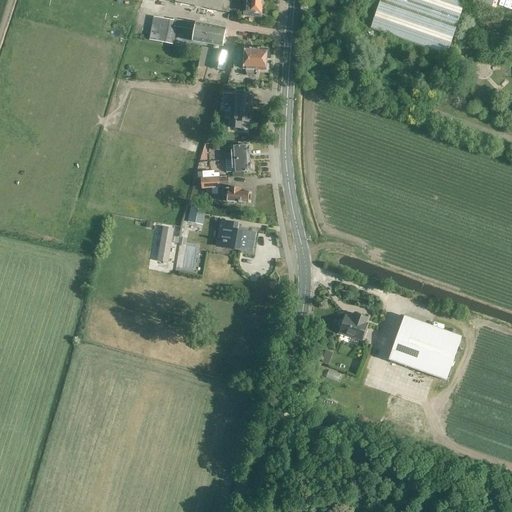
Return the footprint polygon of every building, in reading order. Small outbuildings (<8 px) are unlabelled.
[(169,0),(227,12),(230,13),(232,0),(169,0)] [(243,16),(259,17),(260,0),(246,0),(246,11),(243,11),(243,16)] [(491,0),(380,0),(370,29),(415,44),(447,55),(465,0),(470,0),(489,6),(491,0)] [(193,42),(223,48),(226,29),(196,24),(196,23),(173,19),(173,21),(154,17),(149,40),(173,45),(177,27),(195,30),(193,42)] [(216,49),(211,68),(224,71),(229,53),(216,49)] [(240,61),(266,62),(267,51),(244,50),(244,56),(240,55),(240,61)] [(266,62),(240,61),(240,62),(234,62),(234,67),(245,68),(246,74),(257,75),(259,69),(266,69),(266,62)] [(250,123),(253,96),(223,94),(222,105),(236,107),(235,121),(230,120),(229,128),(240,129),(241,122),(250,123)] [(226,155),(226,160),(249,159),(248,146),(231,147),(231,154),(226,155)] [(249,159),(226,160),(227,166),(232,165),(232,173),(250,171),(249,159)] [(203,178),(201,178),(202,190),(221,188),(220,186),(229,185),(228,178),(220,179),(220,177),(219,177),(203,178)] [(249,201),(251,201),(251,195),(249,195),(249,193),(241,192),(241,190),(230,189),(228,189),(223,189),(222,196),(224,196),(224,202),(239,203),(239,204),(242,204),(242,202),(249,203),(249,201)] [(187,222),(203,225),(206,211),(190,207),(187,222)] [(240,248),(253,251),(256,233),(248,232),(248,229),(238,227),(239,224),(220,221),(217,235),(224,236),(223,242),(241,245),(240,248)] [(170,242),(172,235),(172,236),(174,229),(163,227),(157,261),(168,263),(169,256),(167,256),(169,247),(171,247),(171,242),(170,242)] [(340,327),(341,328),(339,333),(362,341),(366,329),(364,328),(367,318),(356,314),(354,320),(345,317),(344,321),(342,321),(340,322),(339,325),(340,327)] [(389,360),(446,381),(462,336),(405,316),(389,360)] [(328,370),(327,378),(338,380),(340,372),(328,370)] [(298,501),(309,504),(313,491),(302,489),(298,501)] [(341,499),(324,494),(321,503),(338,508),(341,499)]
